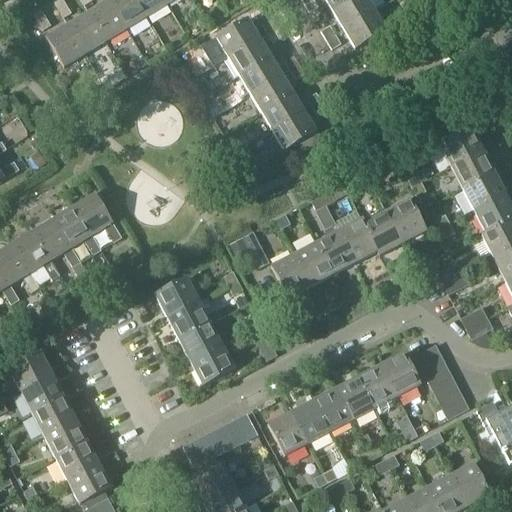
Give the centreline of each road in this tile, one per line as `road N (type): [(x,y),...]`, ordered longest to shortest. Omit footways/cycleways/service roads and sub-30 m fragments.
road 1 (residential): [(154,451),(174,428),(414,307),(476,365),(511,363)]
road 2 (residential): [(283,0),(335,86),(362,95),(470,38),(504,36)]
road 3 (residential): [(154,451),(101,343)]
